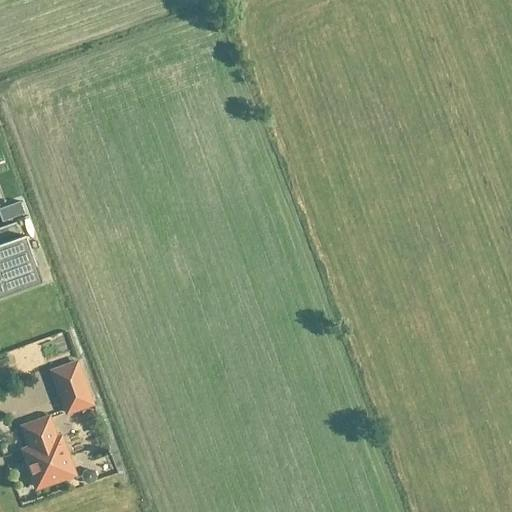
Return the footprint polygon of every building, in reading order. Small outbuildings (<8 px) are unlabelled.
[(18,203),(0,209),(0,222),(0,223),(23,215),(18,203)] [(0,298),(41,284),(24,237),(20,238),(15,224),(0,228),(0,298)] [(76,400),(79,410),(91,406),(76,364),(51,373),(63,405),(76,400)] [(76,400),(63,405),(65,415),(79,410),(76,400)] [(30,450),(22,452),(36,489),(73,476),(59,439),(55,441),(47,420),(22,429),(30,450)] [(82,472),(79,478),(82,483),(87,486),(93,483),(96,478),(93,472),(88,470),(82,472)]
